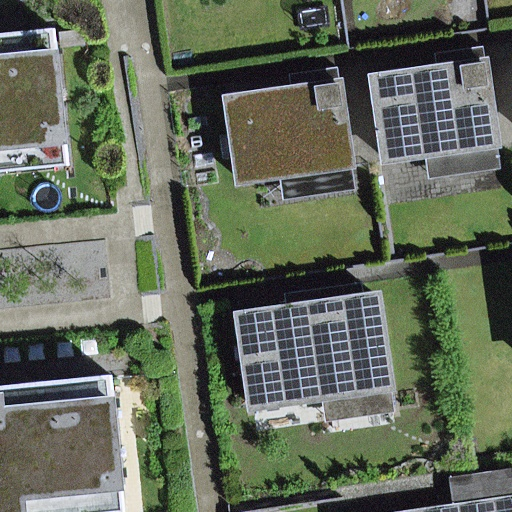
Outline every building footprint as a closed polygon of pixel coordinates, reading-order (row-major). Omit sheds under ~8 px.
[(69,167),(55,30),(0,35),(0,148),(52,143),(54,168),(69,167)] [(483,48),(435,55),(438,71),(486,64),(483,48)] [(497,145),(486,64),(438,71),(375,80),(386,161),(425,156),(497,145)] [(338,68),(290,75),(292,92),(341,85),(338,68)] [(352,166),(341,85),(292,92),(230,101),(241,182),(280,177),(352,166)] [(0,173),(54,168),(52,143),(0,148),(0,173)] [(501,170),(497,145),(425,156),(429,181),(501,170)] [(356,191),(352,166),(280,177),(284,201),(356,191)] [(362,284),(285,295),(288,310),(331,304),(364,300),(362,284)] [(391,389),(378,298),(364,300),(288,310),(240,317),(254,409),(322,399),(391,389)] [(126,511),(112,377),(0,388),(0,501),(108,490),(109,511),(126,511)] [(395,413),(391,389),(322,399),(326,424),(395,413)] [(511,511),(511,497),(507,471),(452,479),(456,505),(407,511),(511,511)] [(0,511),(109,511),(108,490),(0,501),(0,511)]
